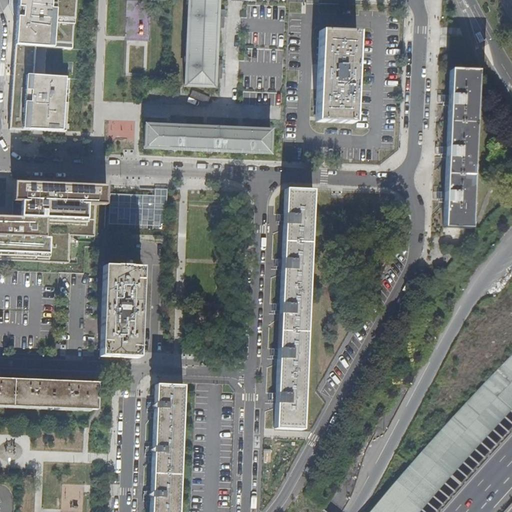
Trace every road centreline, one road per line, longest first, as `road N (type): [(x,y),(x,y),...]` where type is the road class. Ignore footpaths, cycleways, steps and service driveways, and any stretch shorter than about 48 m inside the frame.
road 1 (residential): [(267,511),(319,439),(417,251),(419,222),(403,179)]
road 2 (motorway): [(511,246),(431,364),(352,511)]
road 3 (residential): [(261,173),(0,161)]
road 4 (residential): [(261,173),(252,380)]
road 5 (residential): [(403,179),(415,148),(414,0)]
road 6 (motorway): [(511,387),(397,511)]
road 7 (residential): [(403,179),(261,173)]
road 8 (residential): [(134,374),(126,511)]
road 9 (residential): [(134,374),(0,367)]
road 10 (residential): [(246,511),(252,380)]
